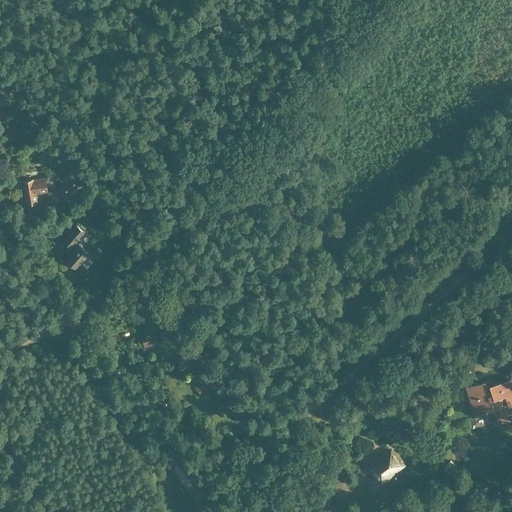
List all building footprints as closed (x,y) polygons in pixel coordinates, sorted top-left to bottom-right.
[(0,100),(2,98),(5,102),(12,97),(4,87),(0,90),(0,100)] [(38,136),(27,122),(17,130),(21,134),(22,133),(26,138),(25,139),(28,144),(38,136)] [(85,187),(76,177),(59,191),(69,202),(85,187)] [(48,192),(45,178),(22,181),(25,204),(37,202),(36,193),(48,192)] [(91,203),(83,211),(95,224),(104,216),(91,203)] [(70,247),(67,251),(71,254),(66,260),(75,268),(89,253),(79,245),(78,245),(75,242),(84,232),(77,226),(63,241),(70,247)] [(145,345),(164,339),(161,329),(142,336),(145,345)] [(183,356),(176,359),(179,365),(186,362),(183,356)] [(194,373),(198,377),(203,372),(199,368),(194,373)] [(208,369),(202,374),(208,382),(211,388),(218,396),(219,395),(228,406),(233,402),(229,397),(231,396),(226,390),(227,389),(220,380),(216,384),(212,379),(214,377),(208,369)] [(466,388),(476,416),(494,410),(499,425),(511,420),(511,378),(487,387),(486,382),(466,388)] [(247,419),(241,404),(236,406),(239,413),(236,415),(239,422),(247,419)] [(370,468),(382,483),(405,464),(397,455),(396,455),(392,450),(370,468)] [(460,471),(451,462),(444,469),(453,478),(460,471)] [(304,505),(303,505),(295,511),(323,511),(339,500),(332,492),(309,511),(304,505)]
